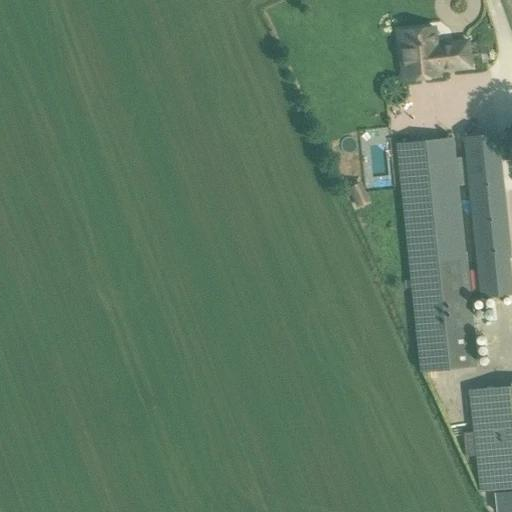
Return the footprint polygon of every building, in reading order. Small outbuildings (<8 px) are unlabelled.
[(434,29),(398,33),(403,81),(439,77),(439,72),(470,69),(468,43),(445,45),(445,47),(436,48),(434,29)] [(497,135),(463,139),(480,298),(511,295),(507,256),(509,256),(497,135)] [(452,140),(397,145),(420,373),(476,367),(452,140)] [(511,388),(467,393),(476,493),(511,489),(511,388)] [(469,433),(460,434),(463,458),(472,457),(469,433)] [(511,511),(511,490),(495,493),(496,511),(511,511)]
